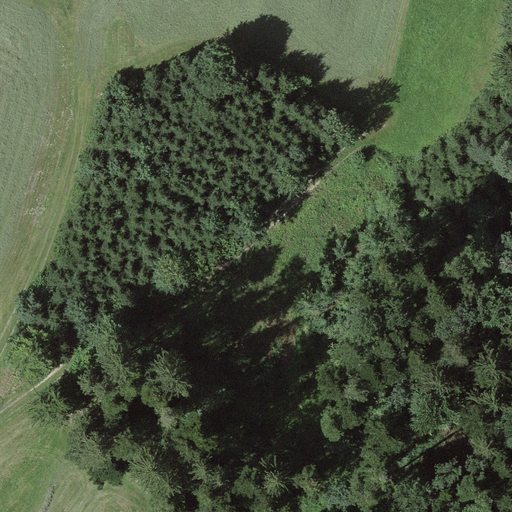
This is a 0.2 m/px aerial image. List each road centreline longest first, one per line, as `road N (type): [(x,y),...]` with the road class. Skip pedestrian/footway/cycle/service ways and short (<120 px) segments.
road 1 (track): [(0,417),(142,305),(239,252),(362,136)]
road 2 (track): [(0,353),(69,191)]
